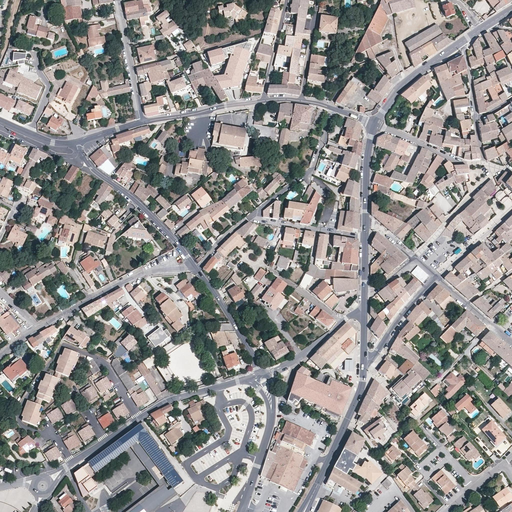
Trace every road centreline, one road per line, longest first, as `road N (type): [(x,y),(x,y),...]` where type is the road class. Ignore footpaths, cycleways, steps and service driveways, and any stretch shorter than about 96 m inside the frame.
road 1 (residential): [(139,417),(97,357),(60,346),(18,409),(19,420),(54,434),(71,464)]
road 2 (residential): [(197,269),(138,203),(91,168),(75,141)]
road 3 (residential): [(197,269),(144,273),(37,328)]
road 4 (secondary): [(309,501),(357,398),(364,359)]
road 5 (residential): [(248,217),(311,168),(332,109)]
road 6 (residential): [(267,373),(197,269)]
road 7 (residential): [(140,122),(263,100)]
road 8 (residential): [(140,122),(116,0)]
road 9 (residential): [(491,168),(415,259)]
